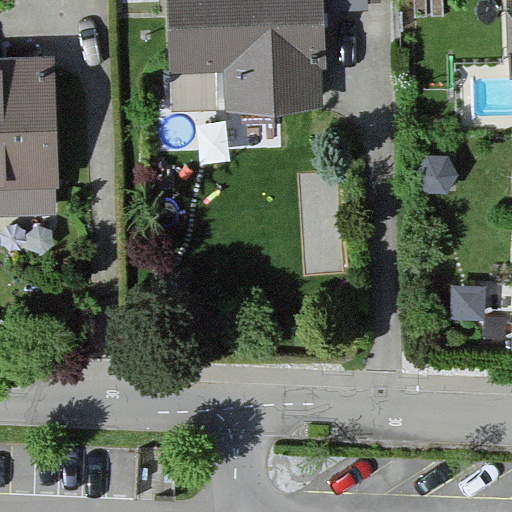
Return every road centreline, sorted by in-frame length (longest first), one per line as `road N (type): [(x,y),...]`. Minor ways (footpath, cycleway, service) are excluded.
road 1 (residential): [(242,404),(511,414)]
road 2 (residential): [(0,397),(242,404)]
